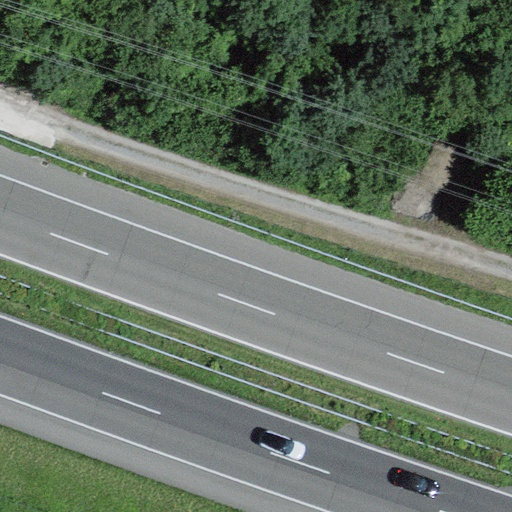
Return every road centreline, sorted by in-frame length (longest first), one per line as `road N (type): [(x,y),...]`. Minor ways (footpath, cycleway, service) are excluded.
road 1 (motorway): [(511,395),(0,214)]
road 2 (motorway): [(0,355),(442,511)]
